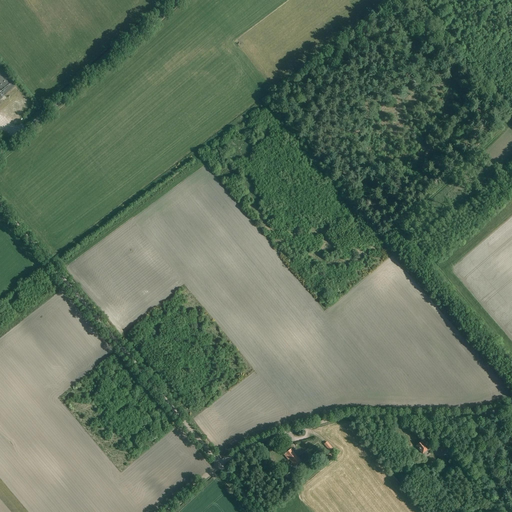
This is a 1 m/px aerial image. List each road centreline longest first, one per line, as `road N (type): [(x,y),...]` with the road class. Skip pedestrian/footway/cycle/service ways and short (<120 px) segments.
road 1 (track): [(219,464),(0,204)]
road 2 (track): [(511,356),(401,226),(511,114)]
road 3 (track): [(219,464),(259,441),(331,418),(467,417),(511,404)]
road 4 (tertiary): [(0,153),(177,0)]
